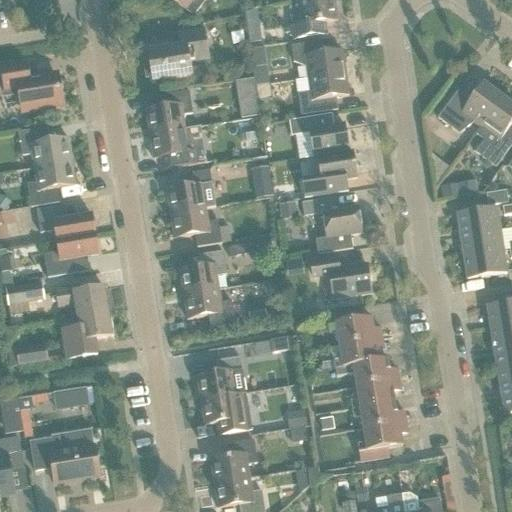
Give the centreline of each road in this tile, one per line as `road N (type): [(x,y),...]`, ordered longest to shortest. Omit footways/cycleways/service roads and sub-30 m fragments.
road 1 (residential): [(474,511),(448,326),(398,88),(393,34),(412,0)]
road 2 (residential): [(138,511),(173,467),(93,25)]
